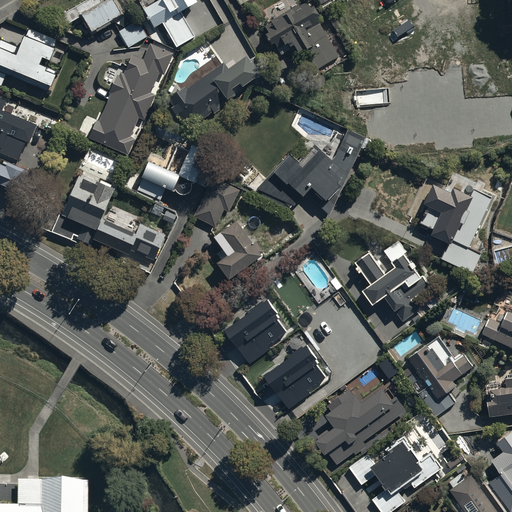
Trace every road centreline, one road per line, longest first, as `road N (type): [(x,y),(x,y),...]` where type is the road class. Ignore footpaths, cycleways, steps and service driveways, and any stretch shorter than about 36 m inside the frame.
road 1 (primary): [(0,243),(158,348),(245,428),(316,511)]
road 2 (primary): [(277,511),(161,390),(80,325),(0,276)]
